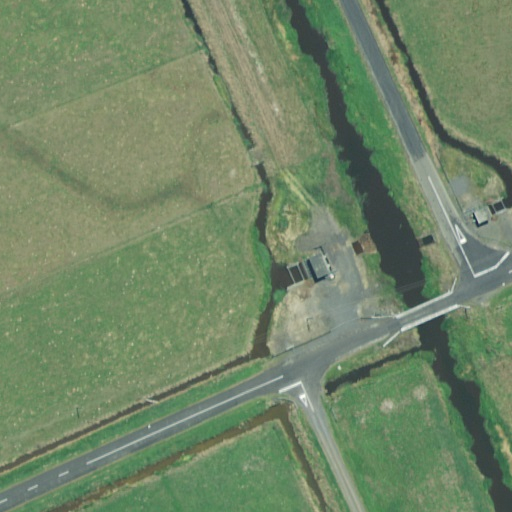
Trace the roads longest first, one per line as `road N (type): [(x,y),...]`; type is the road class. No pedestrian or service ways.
road 1 (unclassified): [(295,371),(0,505)]
road 2 (unclassified): [(349,0),(479,287)]
road 3 (unclassified): [(479,287),(295,371)]
road 4 (unclassified): [(295,371),(358,511)]
